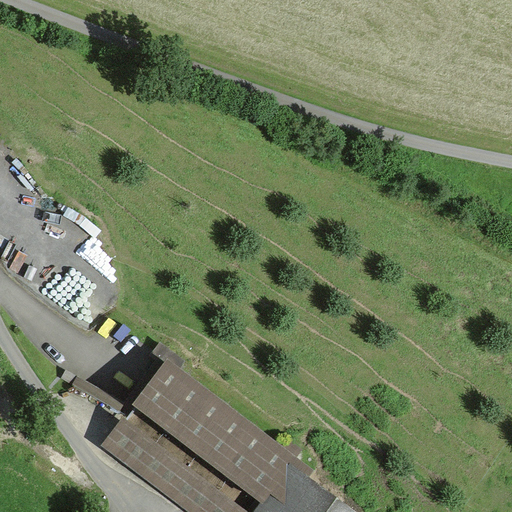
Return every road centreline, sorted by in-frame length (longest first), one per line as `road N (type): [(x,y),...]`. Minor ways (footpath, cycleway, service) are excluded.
road 1 (unclassified): [(511,165),(392,139),(15,0)]
road 2 (unclassified): [(124,511),(0,331)]
